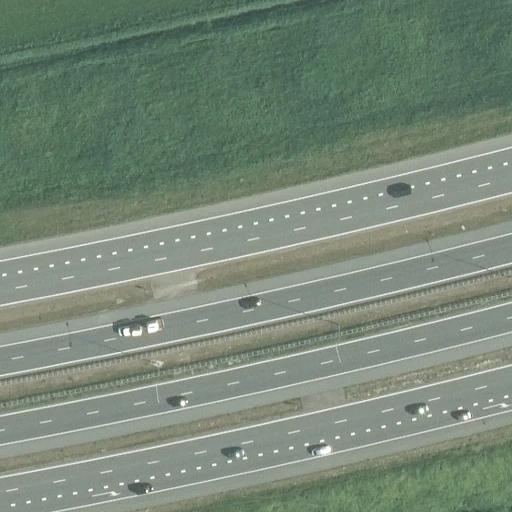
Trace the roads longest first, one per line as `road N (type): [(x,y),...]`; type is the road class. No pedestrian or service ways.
road 1 (motorway): [(0,496),(197,459),(511,383)]
road 2 (motorway): [(511,247),(0,360)]
road 3 (motorway): [(0,424),(187,390),(511,312)]
road 4 (motorway): [(511,177),(0,289)]
